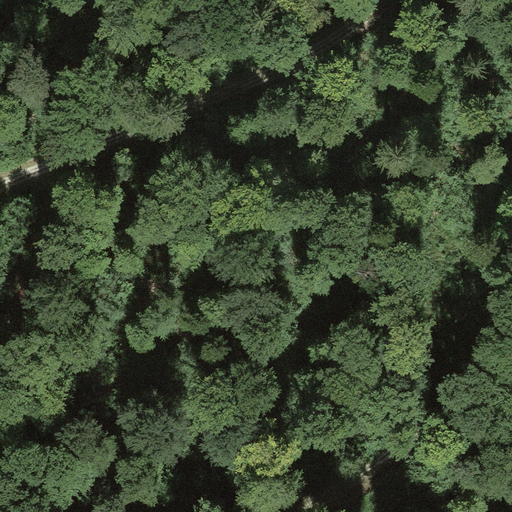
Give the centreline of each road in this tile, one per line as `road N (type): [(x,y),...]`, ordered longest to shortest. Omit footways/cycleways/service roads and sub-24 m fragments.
road 1 (track): [(395,0),(249,82),(0,186)]
road 2 (track): [(290,511),(511,371)]
